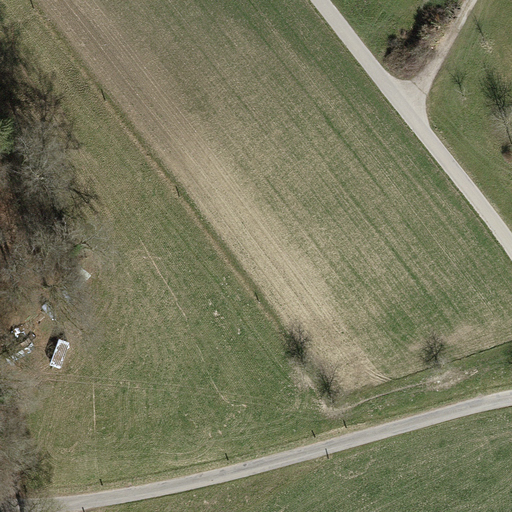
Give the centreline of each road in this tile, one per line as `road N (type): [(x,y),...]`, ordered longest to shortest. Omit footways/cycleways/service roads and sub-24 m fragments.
road 1 (track): [(0,504),(69,506),(137,494),(511,398)]
road 2 (unclassified): [(323,0),(511,249)]
road 3 (track): [(468,0),(407,107)]
